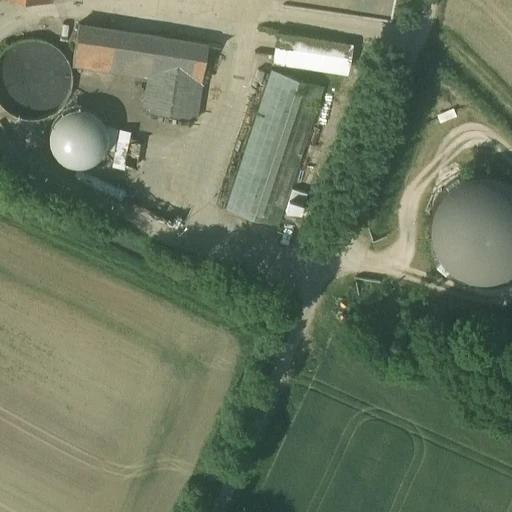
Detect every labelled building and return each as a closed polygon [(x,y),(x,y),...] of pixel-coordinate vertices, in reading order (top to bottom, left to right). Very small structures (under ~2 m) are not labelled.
[(155,35),(78,23),(72,64),(73,64),(149,76),(150,73),(155,35)] [(207,43),(155,35),(150,73),(200,81),(201,81),(207,43)] [(69,93),(72,78),(69,62),(60,49),(46,41),(31,38),(15,41),(2,50),(0,53),(0,102),(3,107),(17,116),(32,118),(47,115),(60,106),(69,93)] [(316,39),(313,67),(347,71),(351,43),(316,39)] [(324,86),(271,69),(225,208),(278,225),(324,86)] [(200,81),(150,73),(149,76),(144,110),(193,119),(200,81)] [(54,116),(54,158),(105,158),(106,116),(54,116)] [(428,239),(434,252),(442,263),(452,271),(465,277),(478,279),(492,278),(505,274),(511,269),(511,181),(509,179),(496,173),(482,171),(468,173),(454,178),(443,186),(434,198),(429,211),(427,225),(428,239)]
